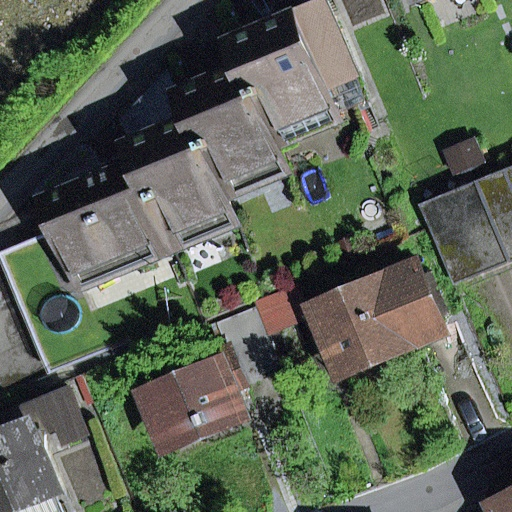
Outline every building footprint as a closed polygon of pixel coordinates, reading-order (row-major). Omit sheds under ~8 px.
[(336,113),(369,99),(328,3),(234,42),(245,68),(273,134),(274,133),(334,108),(336,113)] [(273,134),(245,68),(182,94),(193,120),(194,119),(222,185),(224,185),(284,160),(285,159),(282,152),(274,133),(273,134)] [(133,144),(193,120),(182,94),(172,71),(123,121),(133,144)] [(274,133),(282,152),(342,127),(336,113),(334,108),(274,133)] [(222,185),(194,119),(193,120),(133,144),(134,154),(138,163),(139,163),(171,237),(172,237),(232,211),(234,211),(231,204),(224,185),(222,185)] [(102,168),(106,177),(138,163),(134,154),(102,168)] [(224,185),(231,204),(292,178),(284,160),(224,185)] [(76,265),(80,275),(169,238),(171,237),(139,163),(138,163),(106,177),(49,201),(62,233),(76,265)] [(511,172),(424,208),(451,271),(511,246),(511,172)] [(80,275),(87,292),(239,228),(232,211),(172,237),(178,250),(175,251),(169,238),(80,275)] [(62,233),(7,257),(20,288),(76,265),(62,233)] [(511,246),(451,271),(457,286),(511,263),(511,246)] [(76,265),(20,288),(32,316),(87,292),(80,275),(76,265)] [(339,354),(346,372),(446,330),(421,271),(321,311),(334,341),(321,346),(327,359),(339,354)] [(87,292),(32,316),(43,343),(98,320),(87,292)] [(261,304),(273,333),(300,322),(288,292),(261,304)] [(174,443),(242,416),(232,389),(284,368),(260,311),(221,326),(231,351),(202,362),(206,372),(155,393),(174,443)] [(55,371),(110,348),(98,320),(43,343),(55,371)] [(90,431),(71,390),(0,420),(0,511),(2,511),(57,490),(44,459),(48,457),(48,434),(60,429),(65,441),(90,431)] [(511,511),(511,475),(500,481),(511,506),(498,511),(511,511)]
